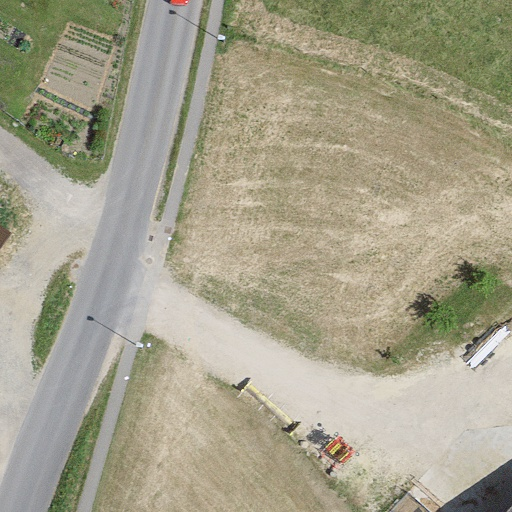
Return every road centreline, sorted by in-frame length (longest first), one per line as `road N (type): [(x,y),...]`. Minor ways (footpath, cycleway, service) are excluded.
road 1 (tertiary): [(178,0),(111,283),(23,511)]
road 2 (unknown): [(111,283),(0,149)]
